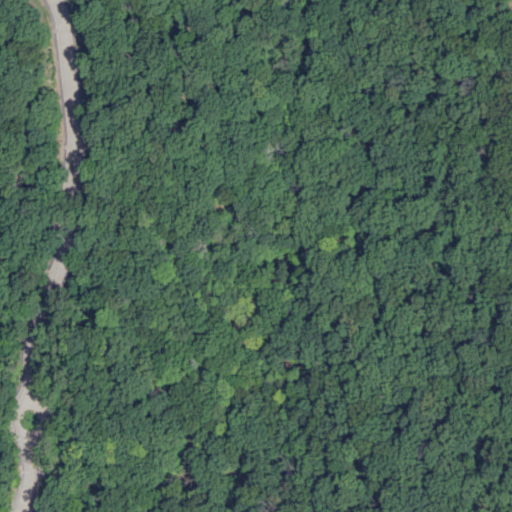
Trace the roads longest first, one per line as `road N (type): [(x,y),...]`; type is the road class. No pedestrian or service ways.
road 1 (residential): [(31,399),(33,321),(61,268),(75,134),(54,0)]
road 2 (residential): [(10,419),(18,436),(31,440),(50,423),(48,409),(31,399),(18,402),(10,419)]
